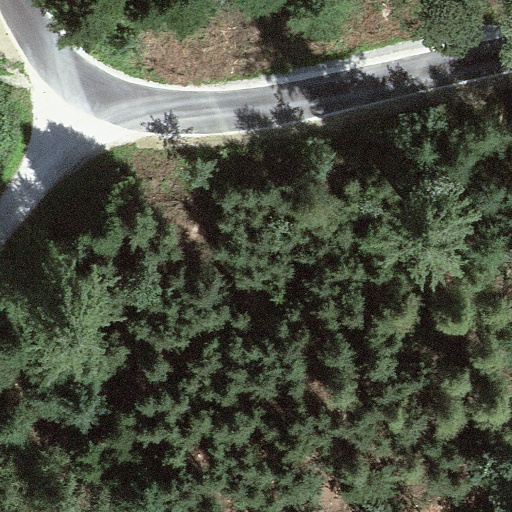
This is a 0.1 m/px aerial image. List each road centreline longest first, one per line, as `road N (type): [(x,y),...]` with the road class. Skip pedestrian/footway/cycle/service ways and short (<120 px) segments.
road 1 (track): [(17,0),(39,62),(78,102),(227,107),(511,56)]
road 2 (track): [(0,217),(32,183),(78,102)]
